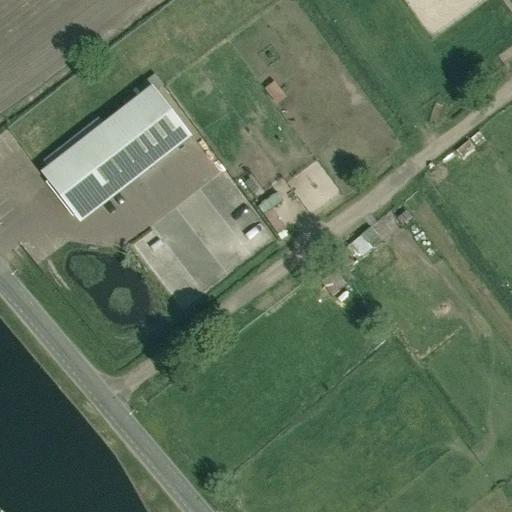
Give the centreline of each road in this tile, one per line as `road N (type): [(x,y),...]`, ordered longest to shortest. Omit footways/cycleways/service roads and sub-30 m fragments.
road 1 (track): [(511,86),(103,399)]
road 2 (tertiary): [(197,511),(0,276)]
